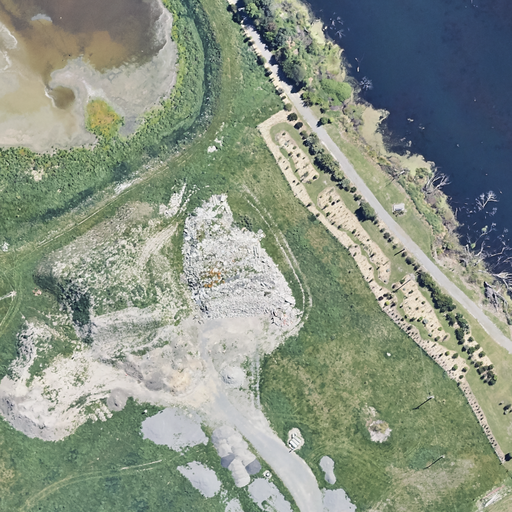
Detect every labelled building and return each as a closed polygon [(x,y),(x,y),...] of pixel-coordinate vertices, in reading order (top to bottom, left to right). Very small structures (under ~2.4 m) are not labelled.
[(252,156),(255,167),(285,158),(282,147),(252,156)] [(312,148),(301,152),(306,167),(317,164),(312,148)] [(230,195),(249,178),(242,170),(223,187),(230,195)] [(265,202),(249,215),(349,332),(364,319),(265,202)] [(404,316),(397,322),(447,383),(454,377),(404,316)] [(390,325),(378,335),(464,438),(476,428),(390,325)] [(377,340),(367,348),(416,408),(426,400),(377,340)] [(286,467),(325,445),(281,371),(243,393),(286,467)] [(459,381),(452,386),(461,397),(468,391),(459,381)] [(470,393),(463,399),(482,422),(489,417),(470,393)] [(429,402),(419,411),(451,450),(462,442),(429,402)] [(448,451),(440,441),(433,446),(432,452),(438,459),(448,451)] [(291,478),(310,511),(359,511),(328,457),(291,478)]
